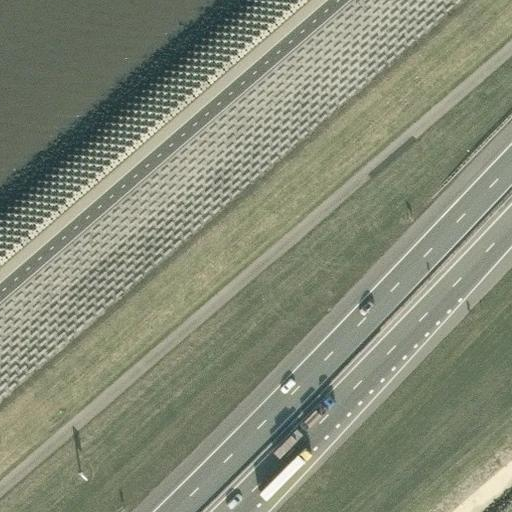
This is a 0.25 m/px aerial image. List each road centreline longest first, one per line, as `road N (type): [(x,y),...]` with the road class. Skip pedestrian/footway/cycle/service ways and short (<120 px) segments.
road 1 (motorway): [(511,165),(172,511)]
road 2 (motorway): [(240,511),(511,230)]
